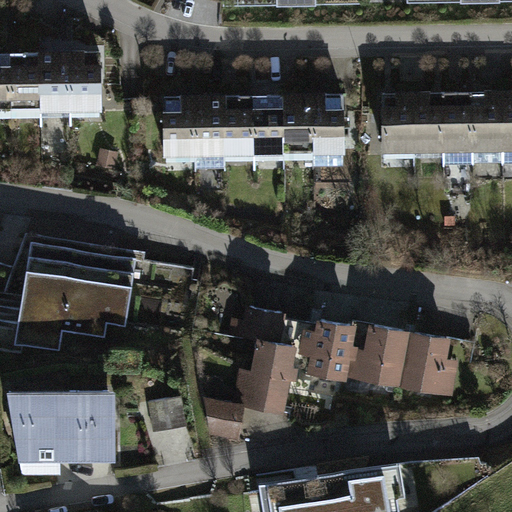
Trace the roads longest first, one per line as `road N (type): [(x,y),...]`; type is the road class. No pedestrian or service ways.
road 1 (residential): [(0,198),(135,219),(345,274),(503,290),(511,299)]
road 2 (residential): [(511,420),(495,429),(324,447),(8,503)]
road 3 (residential): [(511,36),(209,36),(101,0)]
